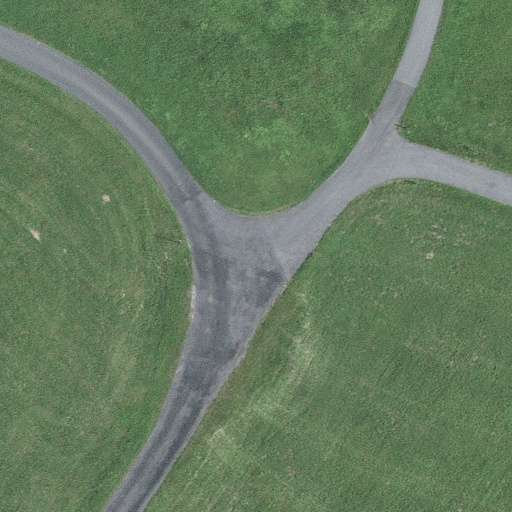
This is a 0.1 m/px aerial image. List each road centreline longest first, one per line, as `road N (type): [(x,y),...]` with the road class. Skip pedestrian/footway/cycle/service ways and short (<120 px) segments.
road 1 (residential): [(109,511),(194,388),(248,272),(150,118),(108,72),(0,18)]
road 2 (track): [(383,128),(429,0)]
